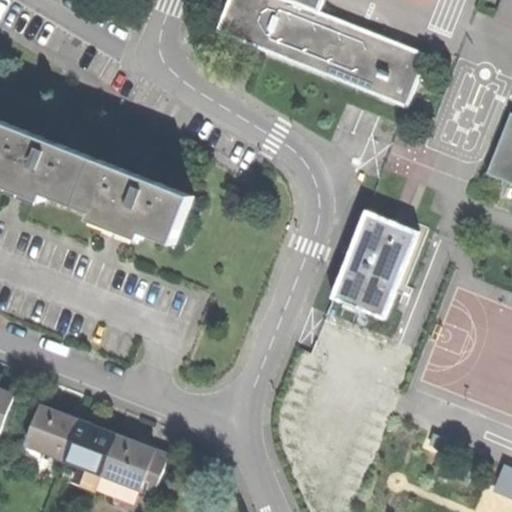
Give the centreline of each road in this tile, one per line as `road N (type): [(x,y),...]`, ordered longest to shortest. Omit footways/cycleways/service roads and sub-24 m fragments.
road 1 (residential): [(243,436),(249,395),(323,190),(302,153),(272,129),(154,59)]
road 2 (residential): [(0,266),(168,331),(142,398)]
road 3 (residential): [(142,398),(0,345)]
